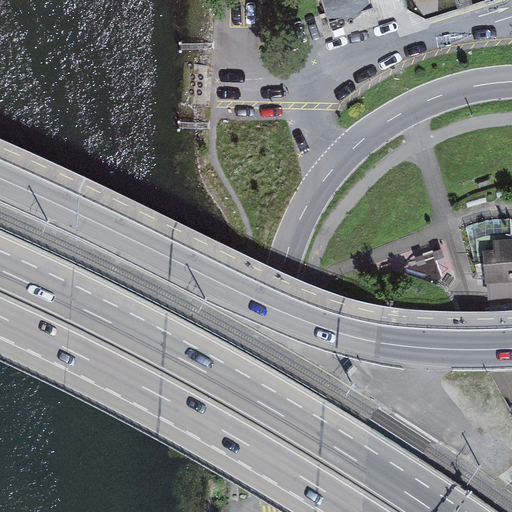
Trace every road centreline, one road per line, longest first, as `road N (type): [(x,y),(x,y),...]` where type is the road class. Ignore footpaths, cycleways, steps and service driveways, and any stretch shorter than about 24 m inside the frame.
road 1 (unclassified): [(278,511),(274,377),(283,267),(306,206),(341,158),(396,116),(450,92),(511,81)]
road 2 (secondary): [(511,347),(419,347),(338,334),(0,178)]
road 3 (motorway): [(434,511),(241,391),(0,269)]
road 4 (motorway): [(119,374),(357,511)]
road 5 (motorway): [(119,374),(221,461),(305,511)]
road 6 (motorway): [(0,316),(119,374)]
